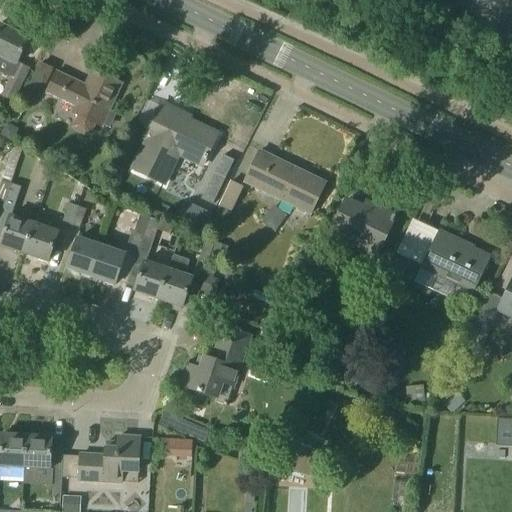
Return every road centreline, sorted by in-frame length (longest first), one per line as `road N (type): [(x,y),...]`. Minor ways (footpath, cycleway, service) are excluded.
road 1 (tertiary): [(511,167),(167,0)]
road 2 (residential): [(0,402),(126,411),(142,385),(131,336),(0,291)]
